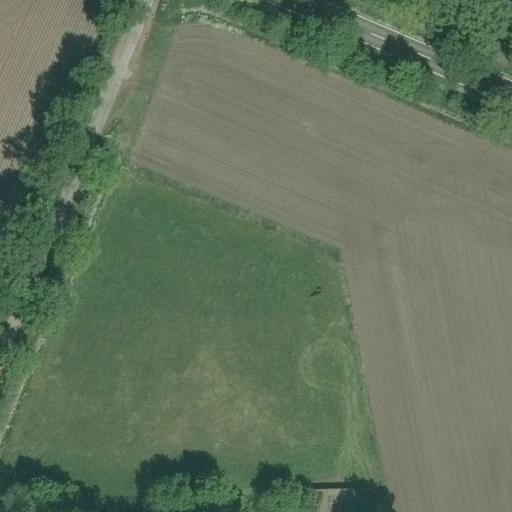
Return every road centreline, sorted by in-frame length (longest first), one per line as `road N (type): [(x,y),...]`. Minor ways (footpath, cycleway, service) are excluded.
road 1 (residential): [(0,351),(145,0)]
road 2 (secondary): [(511,95),(287,0)]
